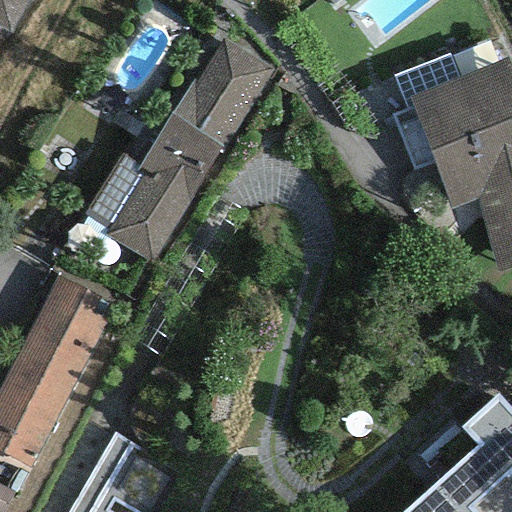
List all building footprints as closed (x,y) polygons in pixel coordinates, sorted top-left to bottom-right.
[(0,0),(0,28),(9,33),(26,0),(0,0)] [(273,70),(222,38),(194,82),(191,80),(134,172),(141,176),(104,236),(153,265),(273,70)] [(511,72),(506,58),(408,97),(452,210),(478,199),(494,272),(511,267),(511,72)] [(0,451),(30,467),(113,305),(55,276),(0,383),(0,451)] [(511,410),(498,396),(461,429),(478,447),(405,511),(471,511),(468,508),(511,468),(511,410)] [(115,438),(71,511),(109,511),(104,509),(110,498),(133,511),(157,511),(179,475),(115,438)]
